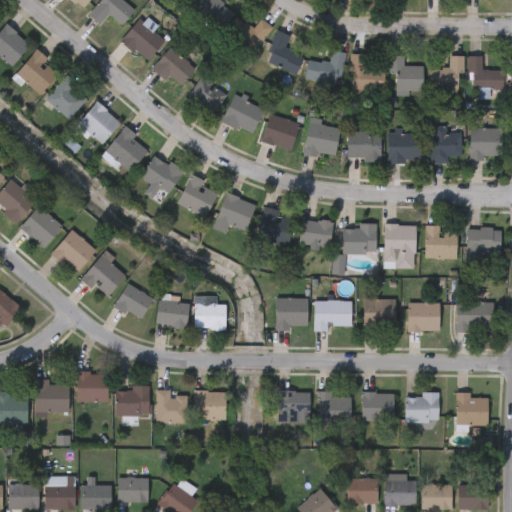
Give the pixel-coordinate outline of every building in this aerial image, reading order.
[(88,0),(82,8),(72,0),(88,0)] [(123,0),(134,9),(120,25),(107,14),(97,25),(86,15),(99,0),(123,0)] [(272,28),(251,54),(191,6),(195,0),(215,0),(251,29),(259,19),(272,28)] [(163,40),(145,62),(119,41),(137,19),(163,40)] [(0,58),(0,30),(6,24),(28,46),(8,66),(0,58)] [(283,48),(302,56),(294,75),(262,60),(276,30),(288,36),(283,48)] [(194,69),(178,85),(155,63),(170,46),(194,69)] [(46,59),(43,62),(56,73),(38,94),(14,73),(34,49),(46,59)] [(306,60),(327,63),(330,50),(344,53),(339,86),(303,79),(306,60)] [(363,54),(362,68),(383,69),(382,93),(347,91),(349,54),(363,54)] [(421,66),(421,93),(394,93),(394,73),(388,73),(388,55),(402,55),(402,66),(421,66)] [(460,56),(460,90),(427,90),(427,69),(447,69),(447,56),(460,56)] [(501,70),(501,89),(468,89),(468,56),(480,56),(480,70),(501,70)] [(69,119),(44,100),(63,74),(76,83),(73,88),(85,97),(69,119)] [(225,95),(210,114),(186,95),(201,76),(225,95)] [(220,120),(232,95),(262,110),(250,135),(220,120)] [(119,123),(99,144),(75,123),(95,101),(119,123)] [(259,142),(267,114),(298,123),(289,151),(259,142)] [(309,119),(339,126),(332,158),(301,151),(309,119)] [(146,150),(127,172),(103,151),(124,126),(135,135),(133,138),(146,150)] [(429,163),(429,126),(459,126),(459,156),(445,156),(445,163),(429,163)] [(468,128),(500,128),(500,155),(484,155),(484,160),(468,160),(468,128)] [(379,132),(379,160),(345,160),(345,132),(379,132)] [(386,133),(419,133),(419,163),(386,163),(386,133)] [(181,171),(166,194),(138,177),(153,153),(181,171)] [(201,186),(216,193),(203,218),(175,204),(190,174),(203,181),(201,186)] [(0,189),(10,178),(35,200),(14,224),(1,213),(4,210),(0,206),(0,189)] [(254,203),(245,232),(227,226),(224,233),(211,229),(224,193),(254,203)] [(60,225),(43,247),(18,228),(35,206),(60,225)] [(262,207),(277,210),(276,216),(292,219),(286,246),(255,239),(262,207)] [(330,221),(329,245),(299,244),(299,220),(330,221)] [(374,254),(341,254),(341,229),(357,229),(357,224),(374,224),(374,254)] [(382,224),(413,225),(413,268),(382,268),(382,224)] [(454,232),(454,259),(423,259),(423,225),(438,225),(438,231),(454,232)] [(484,261),(465,261),(465,229),(498,229),(498,252),(484,252),(484,261)] [(94,251),(75,273),(51,252),(69,230),(94,251)] [(93,285),(89,289),(78,278),(101,255),(124,277),(105,297),(93,285)] [(137,321),(112,306),(126,284),(150,298),(137,321)] [(0,291),(19,307),(0,330),(0,291)] [(306,298),(306,326),(287,326),(287,330),(273,330),(273,298),(306,298)] [(394,299),(394,329),(362,329),(362,299),(394,299)] [(187,303),(185,327),(154,324),(156,300),(187,303)] [(325,326),(325,330),(312,330),(312,300),(349,300),(349,326),(325,326)] [(488,302),(488,329),(454,329),(454,302),(488,302)] [(406,331),(406,303),(438,303),(438,331),(406,331)] [(223,329),(193,329),(193,304),(223,304),(223,329)] [(106,402),(75,402),(75,372),(106,372),(106,402)] [(33,412),(33,379),(47,379),(47,385),(66,385),(67,412),(33,412)] [(147,388),(147,416),(114,416),(114,388),(147,388)] [(155,390),(169,390),(169,395),(185,395),(185,423),(155,423),(155,390)] [(25,425),(0,425),(0,391),(9,391),(9,396),(25,396),(25,425)] [(192,420),(192,391),(224,391),(224,420),(192,420)] [(308,391),(308,421),(276,421),(276,391),(308,391)] [(349,424),(316,424),(316,391),(331,391),(331,395),(349,395),(349,424)] [(360,421),(360,392),(392,392),(392,421),(360,421)] [(485,426),(454,426),(454,392),(468,392),(468,397),(485,397),(485,426)] [(437,394),(437,423),(404,423),(404,394),(437,394)] [(405,474),(405,480),(413,480),(413,506),(383,506),(383,474),(405,474)] [(73,510),(42,510),(42,477),(73,477),(73,510)] [(146,502),(116,502),(116,478),(146,478),(146,502)] [(345,479),(375,479),(375,503),(345,503),(345,479)] [(178,483),(196,506),(188,511),(168,511),(158,499),(178,483)] [(486,510),(456,510),(456,484),(486,484),(486,510)] [(37,510),(7,510),(7,485),(37,485),(37,510)] [(109,510),(78,510),(78,485),(109,485),(109,510)] [(449,510),(419,510),(419,485),(449,485),(449,510)] [(298,511),(295,507),(319,488),(334,509),(330,511),(298,511)]
